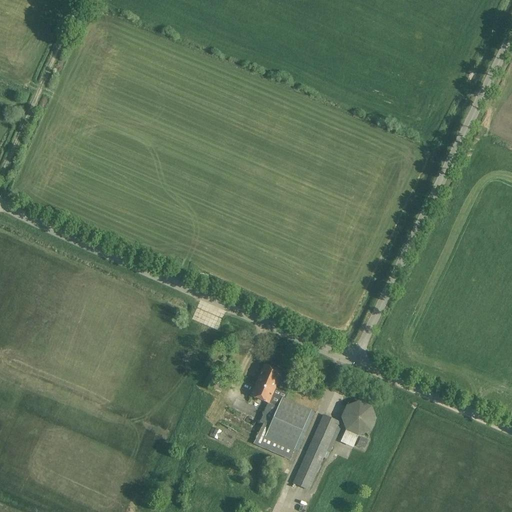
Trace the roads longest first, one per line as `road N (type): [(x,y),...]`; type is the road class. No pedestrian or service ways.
road 1 (unclassified): [(354,363),(0,202)]
road 2 (unclassified): [(354,363),(511,39)]
road 3 (unclassified): [(511,434),(354,363)]
